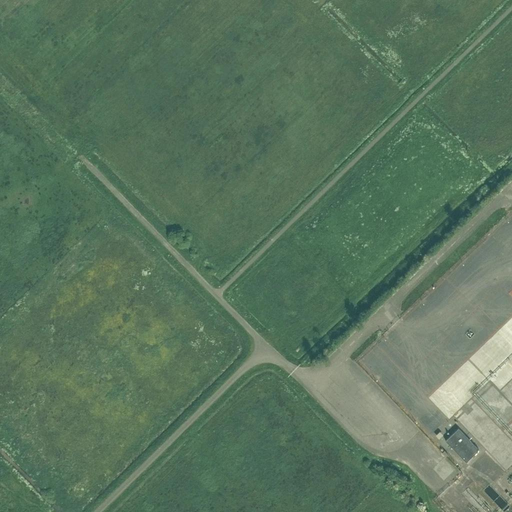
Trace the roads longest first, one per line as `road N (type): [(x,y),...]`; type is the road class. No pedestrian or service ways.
road 1 (unclassified): [(97,511),(264,347),(216,294)]
road 2 (track): [(216,294),(85,161)]
